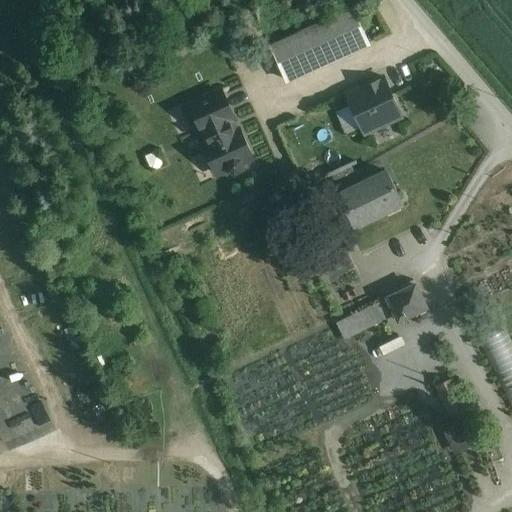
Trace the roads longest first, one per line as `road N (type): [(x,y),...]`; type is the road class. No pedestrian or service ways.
road 1 (track): [(238,511),(218,472),(188,454),(0,462)]
road 2 (track): [(511,447),(421,266)]
road 3 (residential): [(511,126),(403,0)]
